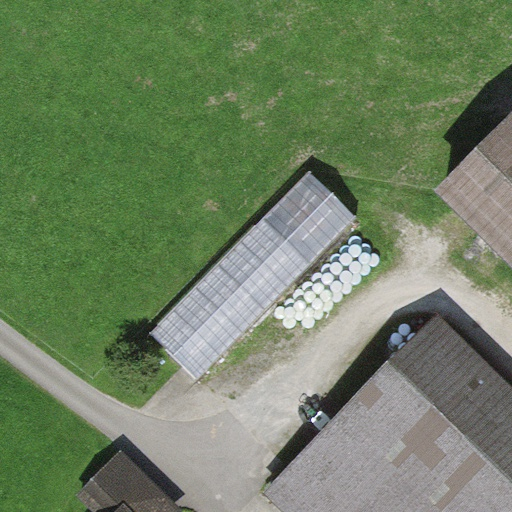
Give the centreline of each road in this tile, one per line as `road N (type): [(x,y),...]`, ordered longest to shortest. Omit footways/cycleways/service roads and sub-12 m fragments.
road 1 (track): [(511,338),(432,267),(213,494)]
road 2 (track): [(0,335),(227,511)]
